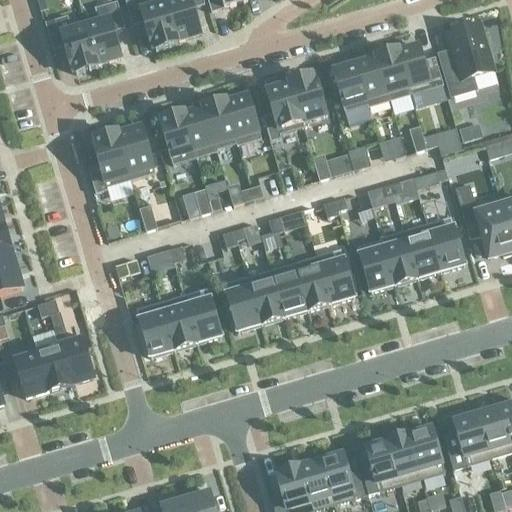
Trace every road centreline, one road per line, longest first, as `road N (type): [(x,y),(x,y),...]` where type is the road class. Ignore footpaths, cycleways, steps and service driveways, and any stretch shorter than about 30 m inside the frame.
road 1 (residential): [(144,439),(56,109)]
road 2 (residential): [(511,331),(230,413)]
road 3 (residential): [(56,109),(266,46)]
road 4 (residential): [(266,46),(443,0)]
road 5 (residential): [(144,439),(0,481)]
